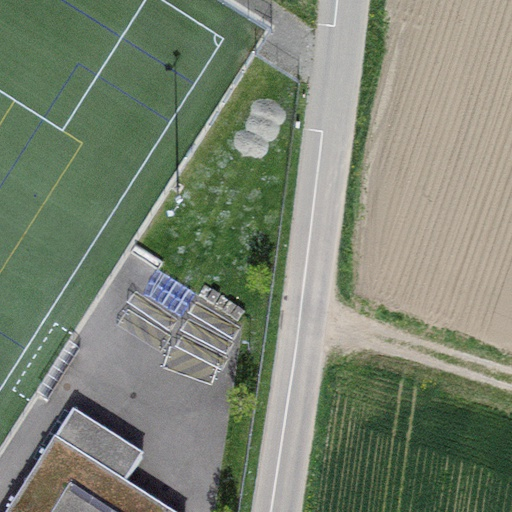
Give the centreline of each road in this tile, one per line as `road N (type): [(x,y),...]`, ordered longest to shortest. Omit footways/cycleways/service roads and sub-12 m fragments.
road 1 (unclassified): [(288,511),(347,0)]
road 2 (track): [(511,383),(310,317)]
